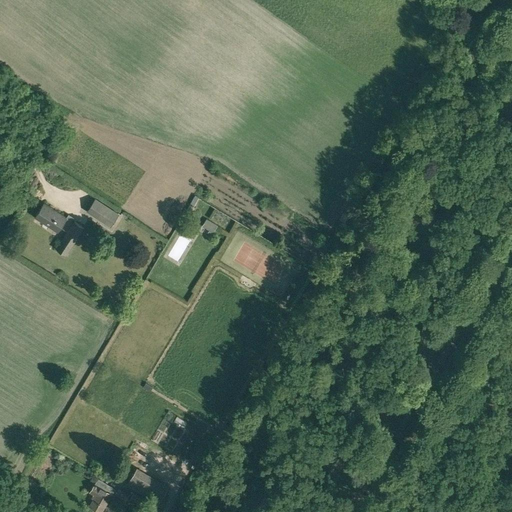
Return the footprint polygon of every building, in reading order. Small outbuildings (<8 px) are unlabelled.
[(198,197),(195,195),(189,204),(193,206),(198,197)] [(95,198),(87,211),(110,226),(119,213),(95,198)] [(56,248),(66,254),(83,227),(44,202),(35,216),(57,231),(60,227),(67,231),(56,248)] [(207,233),(211,235),(217,225),(207,218),(202,226),(209,230),(207,233)] [(143,387),(150,391),(153,387),(146,382),(143,387)] [(126,486),(157,504),(169,486),(137,467),(126,486)] [(88,505),(100,511),(101,511),(112,493),(104,489),(107,484),(97,478),(90,492),(94,494),(88,505)] [(116,494),(126,500),(129,494),(119,488),(116,494)] [(133,492),(129,500),(140,506),(144,498),(133,492)]
